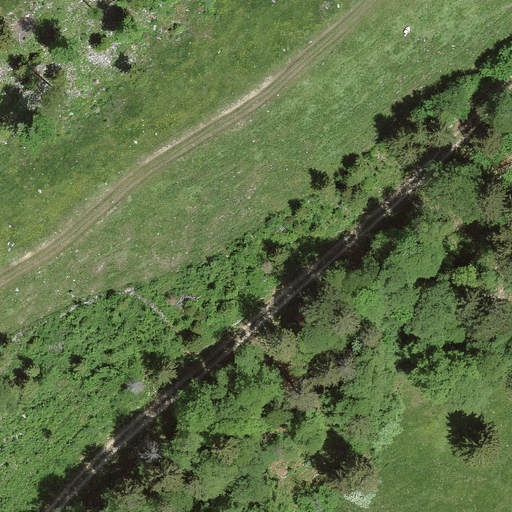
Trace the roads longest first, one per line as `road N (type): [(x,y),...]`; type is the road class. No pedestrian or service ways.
road 1 (track): [(53,511),(451,149),(511,82)]
road 2 (track): [(367,0),(256,101),(161,156),(0,280)]
